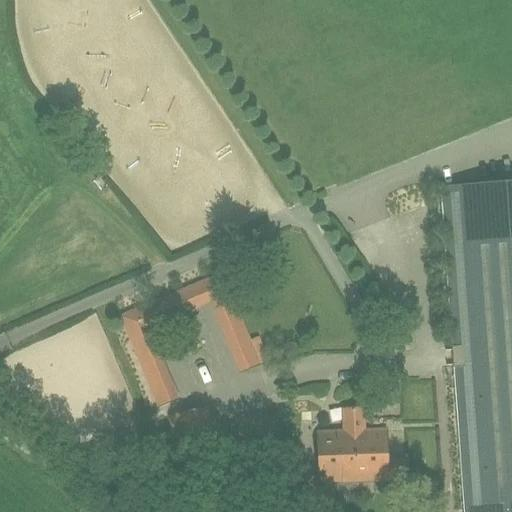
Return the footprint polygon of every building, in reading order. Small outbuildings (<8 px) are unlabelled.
[(511,511),(511,181),(439,187),(463,511),(511,511)] [(221,273),(119,316),(158,408),(174,401),(142,325),(212,295),(244,371),(260,365),(221,273)] [(171,438),(176,463),(177,467),(218,460),(208,408),(166,415),(171,438)] [(318,432),(320,483),(405,479),(405,459),(387,460),(386,430),(361,431),(360,408),(344,409),(345,431),(318,432)] [(240,453),(278,448),(273,413),(235,418),(240,453)]
